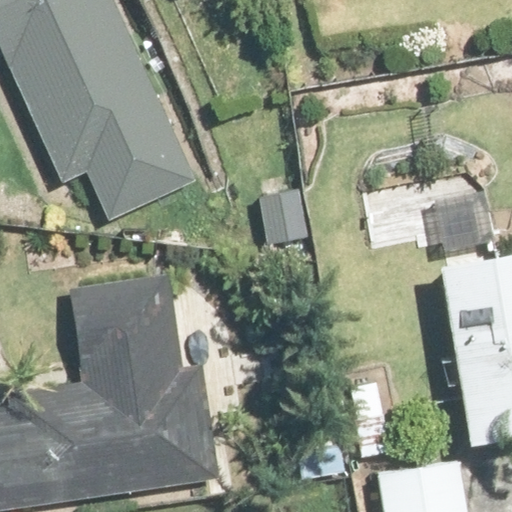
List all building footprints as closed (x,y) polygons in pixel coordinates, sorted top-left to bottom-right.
[(115,0),(0,0),(0,52),(68,189),(92,177),(115,224),(204,180),(115,0)] [(307,187),(253,195),(260,246),(314,239),(307,187)] [(511,255),(446,266),(473,444),(511,437),(511,255)] [(0,509),(217,477),(186,273),(75,290),(89,384),(20,394),(23,411),(0,414),(0,509)] [(292,438),(290,473),(355,478),(357,444),(292,438)] [(468,511),(459,460),(378,475),(385,511),(468,511)]
